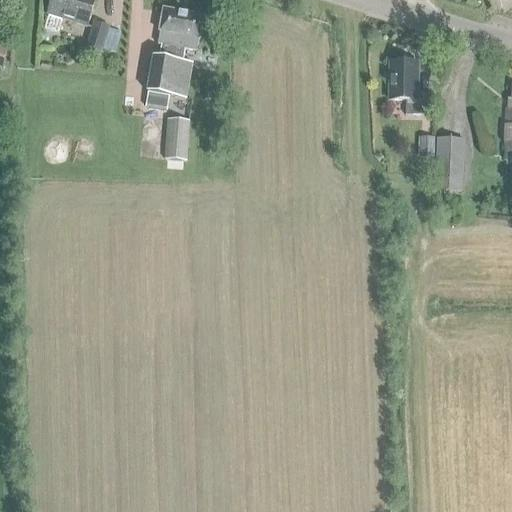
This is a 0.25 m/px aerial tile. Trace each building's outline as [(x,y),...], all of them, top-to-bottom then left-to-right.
[(51,0),(47,16),(86,28),(95,0),(51,0)] [(157,34),(158,34),(156,47),(160,47),(158,59),(152,58),(145,93),(185,101),(192,66),(182,64),(184,52),(195,54),(197,42),(199,42),(203,18),(162,10),(157,34)] [(85,52),(101,57),(109,28),(93,23),(85,52)] [(401,99),(401,114),(428,114),(427,89),(414,89),(414,63),(386,63),(386,100),(401,99)] [(164,161),(185,162),(188,123),(166,121),(164,161)] [(418,139),(418,160),(433,160),(434,140),(418,139)] [(435,191),(460,193),(462,141),(438,140),(435,191)]
